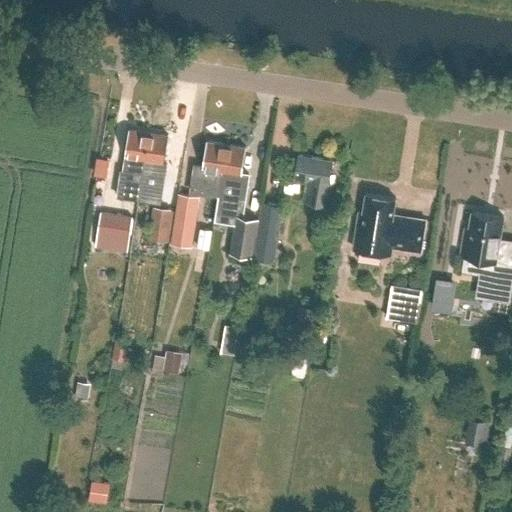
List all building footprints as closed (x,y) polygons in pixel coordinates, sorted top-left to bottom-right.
[(121,175),(118,195),(138,198),(150,131),(131,128),(123,176),(121,175)] [(163,164),(168,134),(150,131),(138,198),(139,198),(141,187),(156,189),(159,173),(158,173),(159,163),(163,164)] [(195,163),(191,190),(213,193),(219,194),(227,143),(208,140),(204,165),(195,163)] [(242,172),(247,146),(227,143),(219,194),(213,193),(210,218),(235,222),(231,249),(253,252),(258,219),(243,216),(243,213),(250,174),(242,172)] [(103,152),(102,173),(117,173),(118,152),(103,152)] [(334,185),(330,185),(334,160),(300,154),(296,180),(312,183),(311,188),(307,188),(305,200),(330,204),(334,185)] [(178,192),(170,240),(190,244),(198,196),(178,192)] [(421,250),(426,220),(426,219),(393,214),(396,197),(366,193),(363,212),(359,211),(353,247),(391,253),(392,246),(421,250)] [(276,261),(284,204),(263,200),(254,257),(276,261)] [(172,208),(153,206),(149,238),(168,240),(172,208)] [(130,239),(133,215),(100,210),(97,233),(95,246),(128,252),(130,239)] [(504,216),(472,211),(470,227),(466,227),(461,254),(488,258),(483,291),(500,293),(499,298),(511,300),(511,296),(511,260),(497,259),(504,216)] [(211,230),(200,228),(197,248),(208,249),(211,230)] [(433,305),(450,308),(454,283),(437,280),(433,305)] [(392,285),(387,317),(420,321),(424,290),(392,285)] [(311,333),(314,309),(298,307),(295,331),(311,333)] [(126,360),(130,340),(115,337),(111,357),(126,360)] [(225,341),(224,353),(236,354),(237,342),(225,341)] [(299,347),(298,371),(311,371),(312,347),(299,347)] [(167,354),(164,370),(179,372),(181,356),(167,354)] [(467,442),(487,446),(491,423),(471,420),(467,442)] [(94,493),(114,496),(116,478),(97,475),(94,493)]
